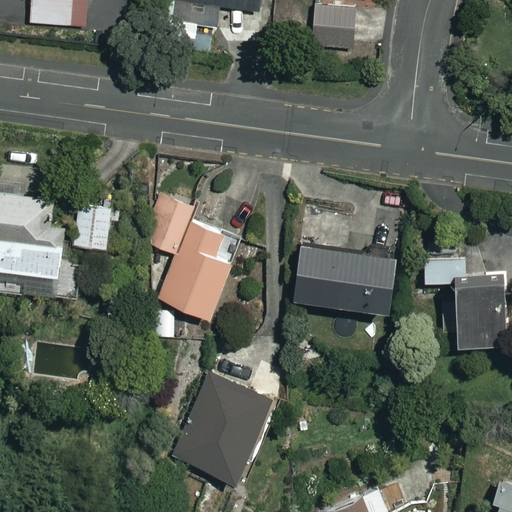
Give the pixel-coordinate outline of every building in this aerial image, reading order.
[(76,0),(36,0),(35,24),(76,26),(76,0)] [(269,0),(170,0),(170,2),(268,13),(269,0)] [(373,0),(318,0),(314,44),(382,51),(386,9),(373,7),(373,0)] [(190,198),(166,189),(149,238),(171,246),(156,291),(206,309),(225,255),(211,250),(220,224),(185,212),(190,198)] [(58,231),(61,201),(0,194),(0,274),(41,279),(38,299),(65,302),(73,232),(58,231)] [(121,207),(86,202),(79,250),(115,254),(121,207)] [(393,249),(297,239),(291,289),(388,299),(393,249)] [(465,254),(421,255),(422,277),(447,276),(448,336),(504,334),(502,270),(465,271),(465,254)] [(265,391),(205,367),(172,449),(233,473),(265,391)] [(437,491),(427,464),(329,501),(333,511),(381,511),(437,491)] [(511,511),(511,482),(500,479),(489,511),(511,511)]
